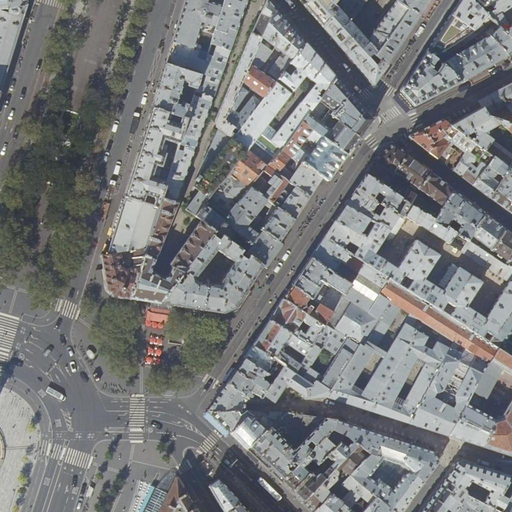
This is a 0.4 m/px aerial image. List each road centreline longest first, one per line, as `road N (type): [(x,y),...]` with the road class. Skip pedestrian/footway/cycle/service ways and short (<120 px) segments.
road 1 (tertiary): [(45,367),(163,0)]
road 2 (residential): [(178,422),(360,156),(392,129)]
road 3 (residential): [(49,0),(0,157)]
road 4 (residential): [(511,224),(392,129)]
road 5 (residential): [(277,0),(380,107)]
road 6 (primary): [(178,422),(210,441),(283,511)]
road 7 (residential): [(392,129),(511,70)]
road 8 (residential): [(380,107),(446,0)]
